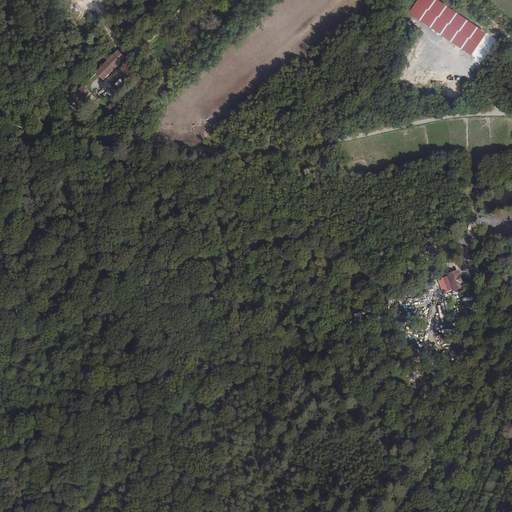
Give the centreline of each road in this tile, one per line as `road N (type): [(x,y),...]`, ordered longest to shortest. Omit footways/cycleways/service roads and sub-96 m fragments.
road 1 (track): [(42,133),(241,154),(442,116),(511,115)]
road 2 (track): [(59,99),(157,0)]
road 3 (track): [(76,137),(75,116),(131,56),(116,41)]
